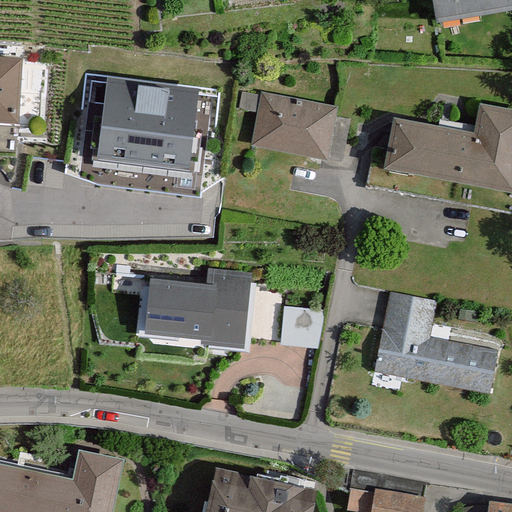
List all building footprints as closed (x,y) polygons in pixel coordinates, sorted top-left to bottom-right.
[(511,0),(433,0),(436,14),(511,0)] [(0,53),(0,115),(18,117),(22,54),(0,53)] [(198,93),(107,82),(98,158),(188,169),(198,93)] [(260,92),(251,142),(327,155),(335,105),(260,92)] [(393,116),(384,163),(511,186),(511,109),(480,103),(475,131),(393,116)] [(144,329),(200,334),(200,341),(243,344),(250,269),(206,266),(205,279),(149,274),(144,329)] [(387,292),(372,371),(489,394),(497,348),(426,334),(432,301),(387,292)] [(321,347),(323,309),(285,307),(283,345),(321,347)] [(0,508),(19,511),(111,511),(122,456),(77,447),(71,475),(0,460),(0,508)] [(215,466),(205,511),(310,511),(316,486),(215,466)] [(349,486),(345,506),(370,510),(369,511),(420,511),(424,494),(374,485),(373,490),(349,486)] [(462,508),(461,511),(511,511),(511,501),(488,500),(487,510),(462,508)]
